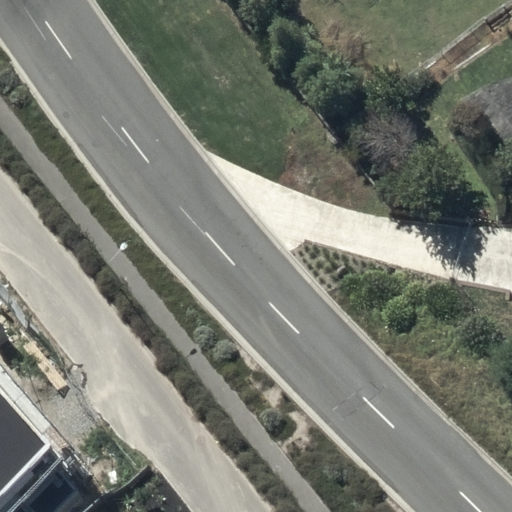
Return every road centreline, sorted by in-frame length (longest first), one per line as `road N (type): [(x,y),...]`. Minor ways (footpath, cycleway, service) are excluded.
road 1 (unclassified): [(21,0),(98,112),(175,200),(477,511)]
road 2 (residential): [(0,236),(209,511)]
